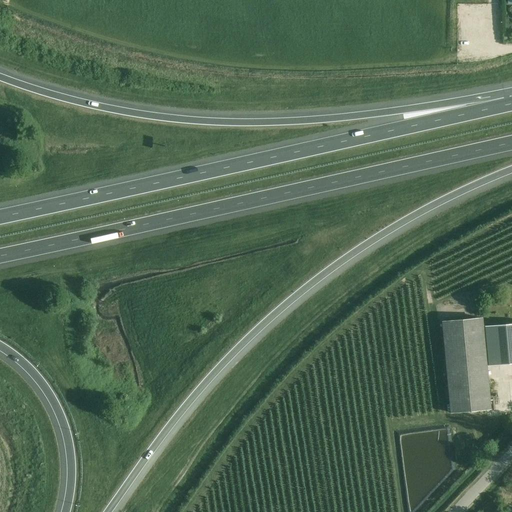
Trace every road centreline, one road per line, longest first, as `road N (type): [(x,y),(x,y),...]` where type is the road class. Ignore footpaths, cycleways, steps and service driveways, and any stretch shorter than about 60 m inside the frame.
road 1 (motorway): [(111,511),(272,314),(400,222),(511,169)]
road 2 (motorway): [(0,256),(511,143)]
road 3 (motorway): [(494,105),(0,217)]
road 4 (motorway): [(494,105),(282,121),(166,120),(0,77)]
road 5 (motorway): [(0,344),(32,370),(62,414),(72,473),(68,511)]
